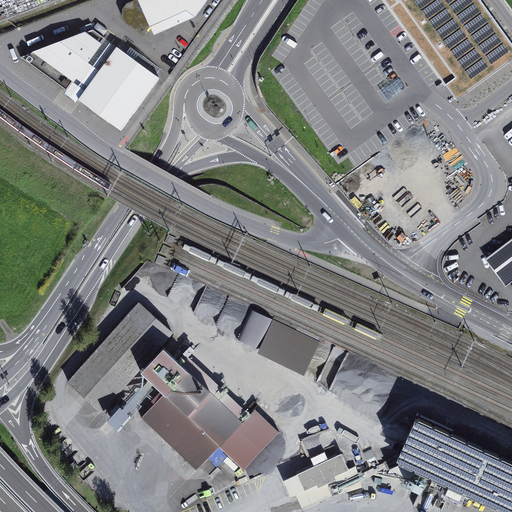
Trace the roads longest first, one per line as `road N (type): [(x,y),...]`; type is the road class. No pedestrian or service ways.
road 1 (residential): [(0,70),(119,157),(213,209),(302,241),(329,239),(347,227)]
road 2 (primary): [(185,102),(162,154),(45,327)]
road 3 (motorway): [(26,443),(27,402),(78,320),(86,290)]
road 4 (unclassified): [(458,125),(490,171),(491,192),(429,244)]
road 5 (primary): [(0,407),(86,290)]
road 6 (primary): [(86,290),(167,176)]
